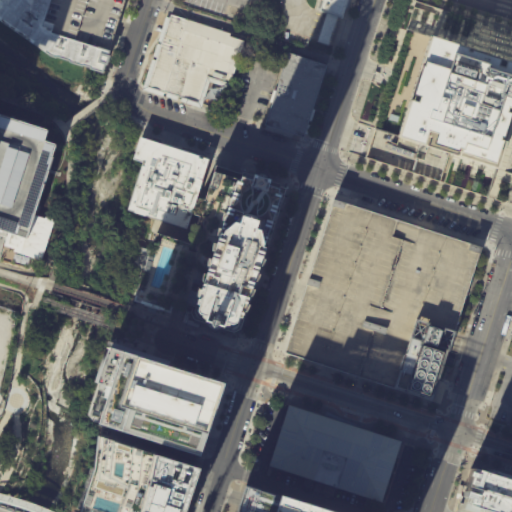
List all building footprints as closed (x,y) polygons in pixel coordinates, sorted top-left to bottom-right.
[(0,0),(0,20),(55,58),(100,73),(103,74),(110,52),(118,27),(127,0),(0,0)] [(348,0),(323,0),(319,12),(343,19),(348,0)] [(425,28),(421,27),(425,11),(412,8),(406,29),(424,34),(425,28)] [(170,14),(200,24),(229,34),(228,36),(242,41),(229,83),(206,76),(197,103),(146,87),(170,14)] [(396,136),(428,35),(511,61),(511,116),(495,169),(396,136)] [(303,137),(304,133),(307,124),(308,121),(312,109),(326,65),(287,53),(265,125),(292,134),(303,137)] [(0,110),(49,126),(46,136),(57,140),(34,216),(53,222),(41,260),(33,257),(17,252),(18,248),(7,244),(11,231),(8,230),(0,227),(0,110)] [(265,125),(263,130),(291,139),(292,134),(265,125)] [(137,138),(168,149),(209,162),(187,227),(129,207),(144,162),(130,158),(137,138)] [(209,162),(224,167),(238,171),(251,176),(252,174),(256,175),(257,174),(259,173),(261,174),(263,175),(264,176),(264,177),(268,179),(267,181),(285,186),(240,328),(233,331),(223,327),(222,327),(215,324),(210,327),(208,322),(200,319),(194,317),(191,310),(186,308),(185,311),(176,308),(171,306),(169,313),(133,301),(143,268),(155,233),(183,242),(187,227),(209,162)] [(332,199),(479,245),(452,333),(448,344),(431,400),(283,353),(302,292),(332,199)] [(18,248),(17,252),(13,251),(14,248),(3,245),(8,230),(11,231),(7,244),(18,248)] [(185,311),(181,322),(197,328),(199,321),(200,319),(194,317),(191,310),(186,308),(185,311)] [(199,321),(206,324),(206,326),(208,328),(209,329),(212,330),(214,329),(215,327),(222,330),(223,327),(215,324),(210,327),(208,322),(200,319),(199,321)] [(212,416),(205,439),(199,456),(101,425),(113,387),(99,383),(111,347),(139,357),(195,375),(222,384),(212,416)] [(381,501),(401,440),(286,403),(266,464),(381,501)] [(198,470),(196,477),(184,511),(79,511),(95,468),(98,436),(198,470)] [(459,511),(473,470),(511,482),(511,511),(459,511)] [(234,511),(317,511),(242,489),(238,500),(234,511)]
